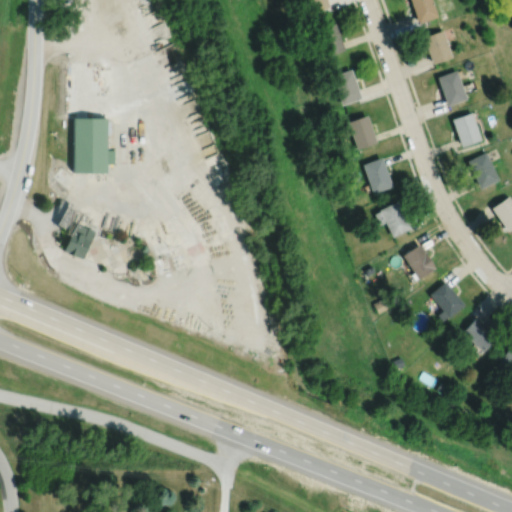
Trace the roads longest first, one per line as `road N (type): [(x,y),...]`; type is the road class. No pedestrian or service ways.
road 1 (trunk): [(511,508),(0,297)]
road 2 (trunk): [(0,339),(433,511)]
road 3 (residential): [(369,0),(437,193),(465,241),(511,292)]
road 4 (tertiary): [(34,0),(28,128),(0,231)]
